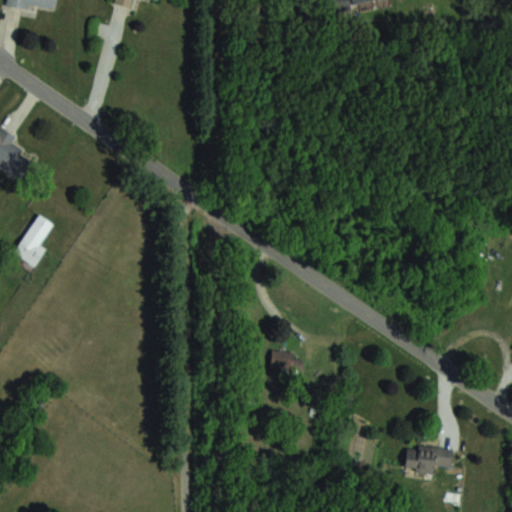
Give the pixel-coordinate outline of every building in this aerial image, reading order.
[(6,0),(6,4),(55,11),(56,0),(6,0)] [(328,0),(331,11),(349,8),(348,3),(368,0),(328,0)] [(16,136),(0,126),(0,125),(0,166),(19,179),(33,159),(11,145),(16,136)] [(57,226),(38,213),(10,257),(28,269),(57,226)] [(271,366),(290,366),(290,351),(271,351),(271,366)] [(434,472),(435,464),(450,466),(452,448),(407,444),(404,469),(434,472)]
